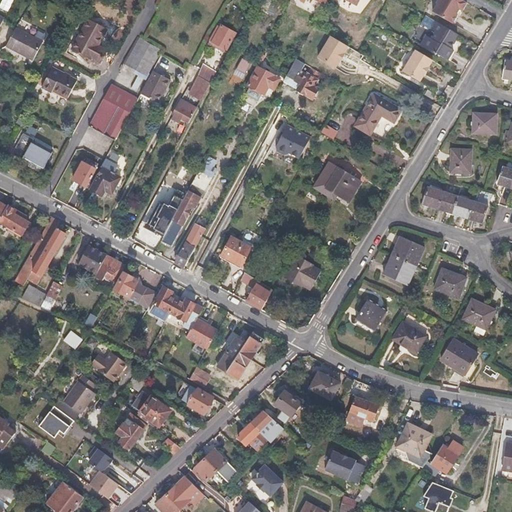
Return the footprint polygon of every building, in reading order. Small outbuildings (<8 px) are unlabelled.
[(461,11),(466,3),(461,0),(438,0),(436,4),(437,5),(432,13),(452,24),(457,16),(454,15),(457,9),(461,11)] [(430,29),(434,21),(424,16),(419,23),(430,29)] [(106,51),(97,46),(106,29),(88,19),(71,50),(90,60),(91,58),(100,63),(106,51)] [(455,34),(434,21),(430,29),(429,30),(434,32),(430,39),(425,36),(419,46),(445,61),(451,50),(448,49),(454,39),(453,39),(455,34)] [(222,25),(220,28),(217,27),(214,34),(216,35),(212,42),(226,50),(235,32),(222,25)] [(16,28),(6,47),(33,60),(42,42),(16,28)] [(348,47),(330,35),(315,59),(333,70),(348,47)] [(139,38),(124,64),(146,76),(160,50),(139,38)] [(266,48),(261,58),(264,60),(270,50),(266,48)] [(431,61),(413,50),(400,71),(418,82),(421,75),(423,76),(427,68),(426,68),(431,61)] [(294,63),(285,82),(296,88),(295,89),(311,99),(317,89),(313,86),(316,81),(315,80),(319,74),(314,71),(310,77),(300,72),(304,65),(296,60),(294,63)] [(502,78),(511,80),(511,61),(511,62),(505,61),(502,78)] [(210,83),(215,74),(199,66),(198,68),(195,74),(198,76),(210,83)] [(268,86),(274,89),(279,78),(258,66),(248,85),(250,86),(262,92),(264,93),(268,86)] [(42,87),(52,93),(53,91),(67,99),(77,80),(53,67),(42,87)] [(152,70),(139,94),(157,103),(170,80),(152,70)] [(204,95),(210,83),(198,76),(192,88),(204,95)] [(115,140),(121,129),(137,99),(111,85),(89,126),(115,140)] [(262,92),(250,86),(246,94),(258,100),(262,92)] [(421,92),(430,96),(432,92),(424,87),(421,92)] [(381,116),(393,123),(400,112),(374,96),(356,127),(370,135),(381,116)] [(181,119),(189,123),(196,109),(181,100),(173,114),(176,115),(172,122),(178,125),(181,119)] [(474,114),(472,133),(495,135),(496,115),(474,114)] [(136,128),(139,123),(128,117),(123,128),(135,134),(137,129),(136,128)] [(311,137),(288,124),(276,146),(277,149),(285,154),(289,152),(300,158),(311,137)] [(32,143),(25,157),(44,167),(51,153),(32,143)] [(450,173),(470,174),(471,151),(451,150),(450,173)] [(104,160),(100,168),(102,168),(91,190),(101,196),(104,191),(111,194),(120,177),(113,174),(117,167),(104,160)] [(72,180),(85,187),(95,169),(82,162),(72,180)] [(186,196),(198,203),(217,169),(204,162),(186,196)] [(314,187),(334,199),(337,194),(349,201),(361,182),(329,162),(314,187)] [(497,184),(511,188),(511,187),(511,170),(502,167),(497,184)] [(422,205),(437,209),(442,192),(428,188),(422,205)] [(273,196),(263,191),(258,201),(266,205),(269,200),(271,201),(273,196)] [(437,209),(453,214),(458,197),(442,192),(437,209)] [(153,229),(165,235),(174,218),(184,200),(174,196),(169,206),(164,204),(163,206),(160,204),(149,225),(154,227),(153,229)] [(165,235),(161,241),(171,246),(192,208),(195,209),(198,203),(186,196),(184,200),(174,218),(165,235)] [(453,214),(467,218),(473,202),(458,197),(453,214)] [(473,202),(467,218),(483,223),(488,206),(473,202)] [(0,217),(0,222),(21,235),(29,223),(21,219),(23,215),(8,205),(7,206),(0,217)] [(24,284),(27,279),(56,229),(60,222),(52,217),(16,279),(24,284)] [(0,227),(19,239),(21,235),(0,222),(0,227)] [(174,262),(185,268),(206,229),(195,223),(174,262)] [(56,229),(27,279),(37,285),(66,235),(56,229)] [(231,237),(221,255),(240,266),(250,247),(231,237)] [(390,256),(416,267),(424,249),(401,239),(396,250),(393,248),(390,256)] [(79,266),(96,275),(107,255),(89,246),(87,249),(85,248),(78,261),(80,263),(79,266)] [(116,283),(123,272),(126,266),(107,255),(96,275),(95,277),(103,280),(105,277),(116,283)] [(296,281),(302,285),(310,290),(321,272),(312,266),(313,264),(298,255),(285,278),(295,284),(296,281)] [(416,267),(390,256),(387,263),(390,265),(385,276),(408,286),(416,267)] [(441,269),(434,289),(458,299),(466,278),(441,269)] [(148,309),(157,292),(138,281),(138,280),(125,272),(125,273),(123,272),(116,283),(113,289),(148,309)] [(254,287),(256,284),(258,280),(246,272),(242,280),(254,287)] [(155,283),(161,286),(166,278),(160,275),(155,283)] [(41,307),(50,311),(62,286),(53,282),(47,295),(41,307)] [(261,309),(271,292),(256,284),(254,287),(247,301),(261,309)] [(41,307),(47,295),(29,285),(22,298),(41,307)] [(169,312),(170,313),(178,298),(172,294),(174,292),(163,286),(154,304),(164,310),(169,312)] [(191,330),(197,318),(203,308),(186,299),(185,301),(178,298),(170,313),(173,314),(184,320),(186,321),(183,326),(191,330)] [(367,300),(355,319),(375,331),(386,312),(367,300)] [(472,300),(463,320),(476,326),(474,330),(484,335),(495,310),(472,300)] [(80,323),(92,328),(98,317),(87,311),(80,323)] [(181,325),(184,320),(173,314),(170,319),(181,325)] [(212,342),(219,330),(197,318),(191,330),(187,337),(208,348),(212,342)] [(392,340),(402,346),(404,344),(416,351),(425,336),(402,322),(392,340)] [(240,352),(252,360),(268,333),(257,327),(246,342),(240,352)] [(70,331),(64,341),(78,348),(83,337),(70,331)] [(235,359),(240,352),(246,342),(237,336),(226,353),(235,359)] [(128,345),(137,350),(139,346),(134,344),(135,342),(131,339),(128,345)] [(453,340),(441,361),(464,375),(477,354),(453,340)] [(99,368),(98,370),(114,381),(128,361),(111,350),(106,358),(98,354),(92,364),(99,368)] [(238,379),(252,360),(240,352),(235,359),(226,353),(218,365),(238,379)] [(190,379),(204,387),(211,375),(197,367),(190,379)] [(96,383),(100,378),(88,369),(84,375),(96,383)] [(135,376),(144,383),(149,375),(140,369),(135,376)] [(339,383),(318,372),(309,389),(330,401),(339,383)] [(96,383),(84,375),(65,401),(81,412),(89,401),(90,402),(97,392),(92,389),(96,383)] [(139,390),(144,383),(135,376),(130,383),(139,390)] [(213,397),(190,385),(183,398),(190,402),(189,403),(205,412),(213,397)] [(300,404),(289,395),(290,394),(285,390),(273,406),(281,411),(277,417),(286,423),(300,404)] [(138,398),(166,417),(170,411),(145,392),(142,397),(140,395),(138,398)] [(379,406),(354,397),(348,413),(373,422),(379,406)] [(160,425),(166,417),(138,398),(133,404),(160,425)] [(81,412),(65,401),(60,409),(75,420),(81,412)] [(55,405),(40,426),(56,438),(61,430),(66,434),(75,420),(60,409),(55,405)] [(147,425),(149,423),(132,410),(130,413),(147,425)] [(269,443),(283,430),(262,411),(250,423),(267,441),(269,443)] [(0,444),(1,445),(5,444),(16,430),(7,424),(10,421),(0,413),(0,444)] [(130,449),(147,425),(130,413),(117,431),(121,434),(118,437),(120,439),(119,441),(130,449)] [(257,451),(267,441),(250,423),(236,437),(245,446),(248,443),(257,451)] [(408,461),(423,468),(426,462),(432,454),(423,450),(431,435),(407,424),(396,447),(404,451),(408,461)] [(174,454),(181,447),(169,438),(164,443),(174,454)] [(423,468),(422,469),(434,477),(438,470),(445,474),(462,448),(453,442),(448,449),(442,445),(430,464),(426,462),(423,468)] [(511,472),(511,445),(506,444),(501,471),(511,472)] [(114,460),(100,449),(90,463),(104,472),(109,465),(110,465),(114,460)] [(204,459),(216,471),(226,462),(214,449),(204,459)] [(354,463),(355,461),(332,452),(324,470),(357,484),(365,467),(354,463)] [(206,481),(216,471),(204,459),(194,468),(199,474),(196,476),(201,480),(203,478),(206,481)] [(249,482),(255,487),(254,488),(262,496),(263,495),(268,500),(282,485),(262,467),(249,482)] [(184,478),(176,485),(190,500),(194,504),(203,496),(184,478)] [(0,500),(0,505),(5,510),(21,491),(14,486),(6,480),(0,487),(0,498),(1,499),(0,500)] [(71,511),(84,496),(64,481),(48,503),(57,510),(55,511),(71,511)] [(425,507),(425,509),(431,511),(446,511),(449,507),(450,507),(453,499),(451,498),(453,491),(432,483),(423,497),(428,499),(425,507)] [(355,502),(361,504),(372,489),(365,484),(354,501),(355,502)] [(165,495),(179,510),(190,500),(176,485),(165,495)] [(177,511),(179,510),(165,495),(155,505),(162,511),(177,511)] [(352,511),(355,502),(354,501),(343,497),(340,510),(346,511),(352,511)] [(260,511),(249,502),(244,508),(244,510),(241,511),(260,511)] [(322,511),(306,503),(300,511),(322,511)]
